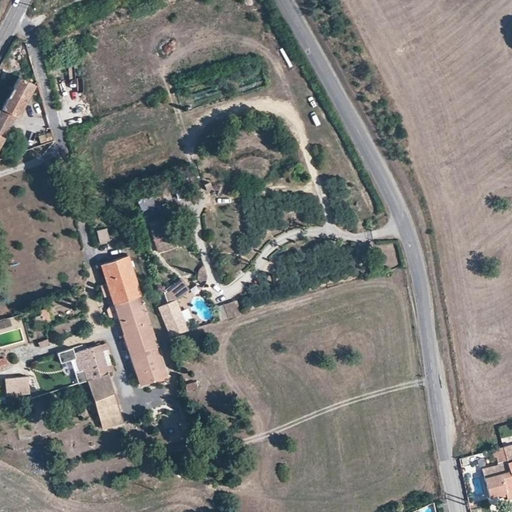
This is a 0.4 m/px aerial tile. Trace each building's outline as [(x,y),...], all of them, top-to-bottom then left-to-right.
[(163,8),(152,14),(159,25),(170,19),(163,8)] [(22,78),(5,111),(19,119),(21,119),(24,114),(38,87),(22,78)] [(19,119),(5,111),(0,119),(0,136),(7,140),(8,140),(19,119)] [(5,156),(7,161),(16,158),(8,152),(5,156)] [(153,195),(138,200),(143,212),(157,207),(153,195)] [(171,217),(150,221),(157,253),(178,248),(171,217)] [(107,228),(97,230),(100,244),(110,241),(107,228)] [(126,256),(100,264),(102,269),(102,272),(105,283),(110,295),(113,305),(139,297),(139,296),(126,256)] [(182,279),(162,291),(169,302),(158,308),(174,336),(188,328),(185,324),(193,319),(187,308),(182,311),(176,300),(189,292),(182,279)] [(110,295),(105,283),(100,285),(104,297),(110,295)] [(154,341),(139,297),(113,305),(117,317),(120,326),(123,336),(128,349),(128,350),(154,341)] [(226,304),(228,317),(240,315),(238,301),(226,304)] [(117,317),(113,305),(107,307),(111,319),(117,317)] [(37,311),(39,315),(42,323),(49,320),(45,308),(37,311)] [(35,325),(42,323),(39,315),(33,317),(35,325)] [(38,348),(49,344),(48,339),(36,343),(38,348)] [(154,341),(128,350),(139,385),(166,376),(154,341)] [(103,356),(100,345),(89,348),(98,377),(108,374),(106,367),(103,356)] [(98,377),(89,348),(77,352),(83,369),(86,381),(98,377)] [(86,381),(83,369),(75,372),(79,384),(86,381)] [(108,374),(98,377),(86,381),(93,401),(94,407),(96,410),(117,404),(108,374)] [(26,378),(6,380),(7,397),(19,395),(19,393),(27,392),(26,378)] [(88,409),(94,407),(93,401),(86,403),(88,409)] [(117,404),(96,410),(97,415),(99,420),(102,429),(124,423),(117,404)] [(511,483),(509,471),(483,477),(488,497),(497,495),(505,493),(506,496),(507,499),(511,498),(511,483)]
